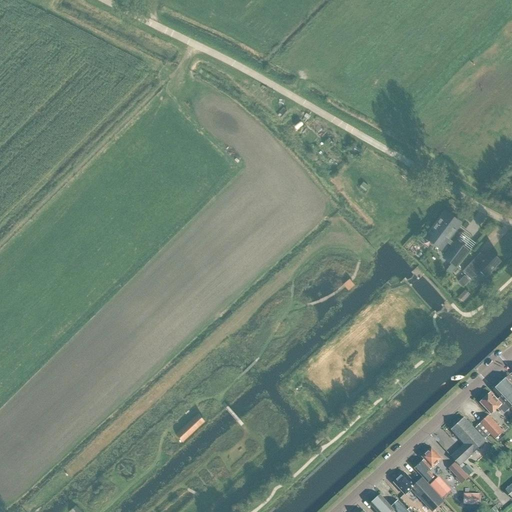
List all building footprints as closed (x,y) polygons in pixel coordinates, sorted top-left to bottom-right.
[(353,146),(349,152),(357,156),(360,150),(353,146)] [(444,212),(427,235),(440,244),(445,237),(447,239),(459,223),(444,212)] [(467,250),(455,242),(443,258),(455,266),(467,250)] [(477,264),(472,260),(462,271),(472,280),(479,271),(485,277),(500,261),(489,251),(477,264)] [(459,280),(463,285),(469,280),(464,275),(459,280)] [(511,379),(508,376),(494,389),(501,396),(510,407),(511,408),(511,379)] [(501,396),(498,399),(491,392),(481,402),(491,413),(498,407),(500,410),(502,409),(504,412),(510,407),(501,396)] [(182,442),(204,421),(197,413),(175,434),(182,442)] [(504,431),(489,415),(476,427),(483,435),(488,431),(495,439),(504,431)] [(482,436),(474,428),(464,417),(451,429),(465,443),(451,456),(460,465),(486,441),(482,436)] [(428,482),(434,476),(428,471),(442,458),(432,447),(422,456),(425,460),(416,469),(428,482)] [(462,484),(469,477),(455,462),(449,468),(457,476),(456,478),(462,484)] [(443,498),(429,485),(422,478),(416,484),(405,472),(394,482),(406,494),(412,489),(433,511),(445,500),(443,498)] [(429,485),(443,498),(446,494),(450,491),(438,477),(429,485)] [(392,506),(381,494),(374,500),(375,500),(371,504),(378,511),(409,511),(398,500),(392,506)] [(470,504),(480,504),(480,494),(470,494),(470,504)]
